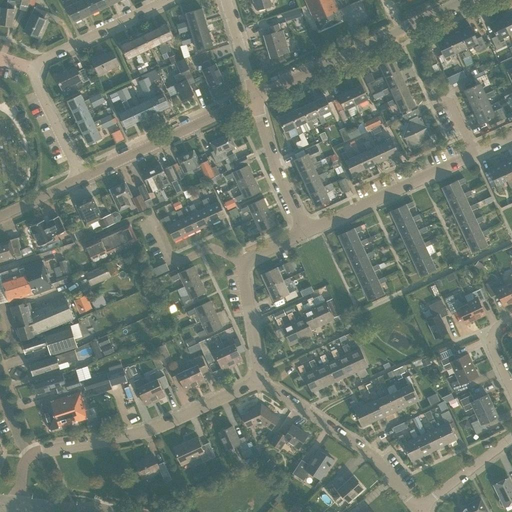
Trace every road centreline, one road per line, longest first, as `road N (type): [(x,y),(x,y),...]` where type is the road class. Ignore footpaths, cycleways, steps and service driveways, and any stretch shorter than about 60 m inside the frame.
road 1 (unclassified): [(30,455),(155,428),(259,381)]
road 2 (tertiary): [(254,97),(464,0)]
road 3 (residential): [(416,510),(376,459),(259,381)]
road 4 (tertiary): [(81,178),(254,97)]
road 5 (unclassified): [(305,232),(474,154)]
road 6 (residential): [(34,69),(168,0)]
road 7 (unclassified): [(305,232),(254,97)]
road 8 (residential): [(244,263),(210,248),(175,264),(154,220)]
road 9 (residential): [(416,510),(511,437)]
road 10 (unclassified): [(81,178),(34,69)]
